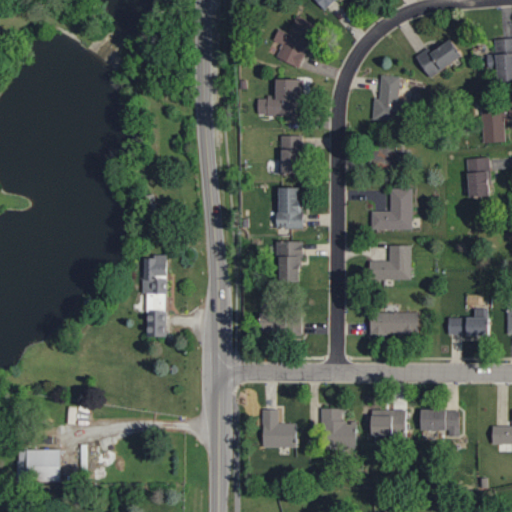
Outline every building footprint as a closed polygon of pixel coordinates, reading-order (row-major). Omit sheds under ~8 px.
[(319,0),(327,8),(335,0),(319,0)] [(302,66),(309,47),(312,49),(319,30),(295,21),(291,32),(281,29),(276,40),(284,43),(279,57),(302,66)] [(511,38),(497,39),(498,54),(490,54),(491,67),(502,67),(502,81),(511,81),(511,38)] [(419,55),(432,77),(466,57),(456,39),(442,47),(439,43),(419,55)] [(376,98),(376,118),(403,119),(404,99),(401,99),(402,76),(383,75),(383,98),(376,98)] [(303,80),(280,79),(280,96),(269,96),(269,99),(261,99),(260,116),(304,117),(305,114),(303,114),(303,80)] [(506,108),(484,108),(485,143),(507,142),(506,108)] [(285,174),(307,173),(305,135),(284,136),(285,174)] [(494,196),(492,158),(470,159),(472,197),(494,196)] [(306,188),(283,188),(284,211),(280,211),(280,228),(306,227),(306,188)] [(415,230),(416,189),(393,188),(393,211),(375,211),(374,229),(415,230)] [(305,241),(281,242),(282,281),(306,281),(305,241)] [(414,245),(392,245),(391,261),(373,261),(373,278),(413,279),(414,245)] [(168,336),(170,256),(147,256),(146,293),(150,293),(149,335),(168,336)] [(494,308),(476,307),(475,316),(451,315),(451,333),(493,334),(494,308)] [(422,311),(374,310),(374,332),(422,333),(422,311)] [(324,448),(341,448),(341,435),(353,435),(353,423),(347,423),(347,407),(325,406),(324,448)] [(298,422),(279,422),(280,408),(264,407),(263,446),(297,446),(298,422)] [(421,429),(449,430),(449,434),(460,435),(461,409),(422,408),(421,429)] [(407,409),(372,409),(373,435),(408,434),(407,409)] [(493,443),(511,442),(511,424),(494,424),(493,443)] [(28,449),(29,481),(62,481),(61,448),(28,449)]
